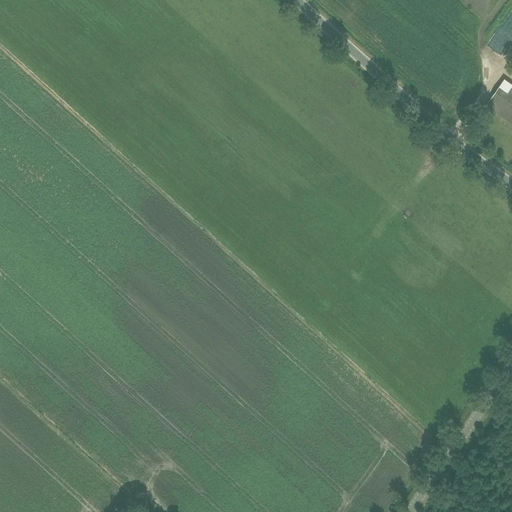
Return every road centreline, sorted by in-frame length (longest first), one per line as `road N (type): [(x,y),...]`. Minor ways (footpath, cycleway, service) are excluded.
road 1 (unclassified): [(511,186),(293,0)]
road 2 (unclassified): [(409,511),(511,365)]
